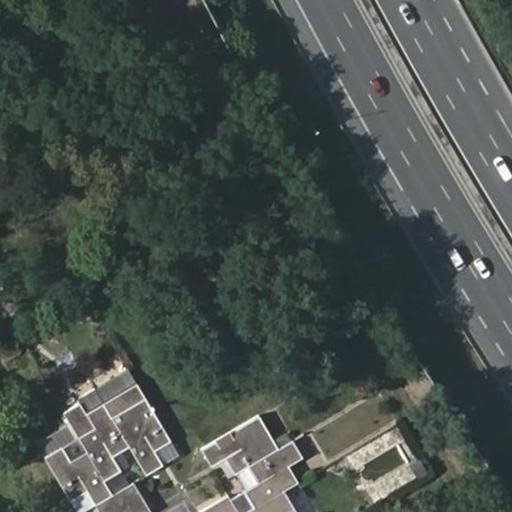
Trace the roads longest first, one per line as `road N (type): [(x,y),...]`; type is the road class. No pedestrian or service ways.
road 1 (motorway): [(330,0),(511,315)]
road 2 (motorway): [(511,187),(405,0)]
